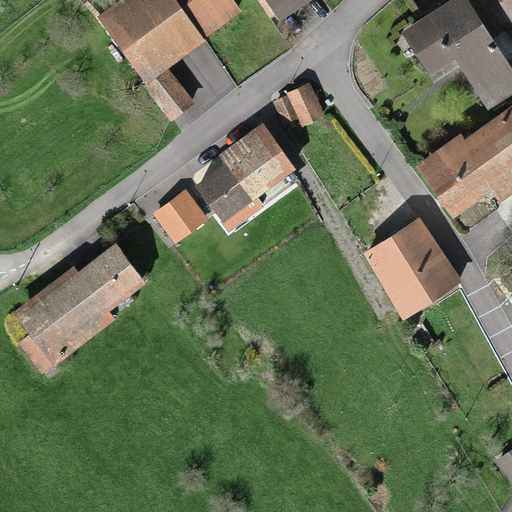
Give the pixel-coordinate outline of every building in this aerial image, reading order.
[(222,0),(135,0),(97,27),(141,87),(236,19),(222,0)] [(260,0),(277,23),(309,0),(260,0)] [(511,0),(494,0),(501,9),(511,0)] [(511,83),(459,3),(402,40),(434,89),(459,73),(487,114),(511,97),(511,83)] [(305,89),(273,108),(290,135),(322,115),(305,89)] [(511,195),(511,114),(461,151),(493,195),(499,204),(511,195)] [(270,124),(216,164),(222,173),(249,208),(256,218),(311,178),(270,124)] [(452,224),(493,195),(461,151),(457,145),(417,174),(452,224)] [(222,228),(249,208),(222,173),(195,193),(222,228)] [(419,234),(367,262),(399,319),(451,291),(419,234)] [(72,279),(13,319),(49,371),(108,331),(99,318),(138,291),(115,258),(76,284),(72,279)] [(511,457),(499,465),(511,486),(511,457)]
